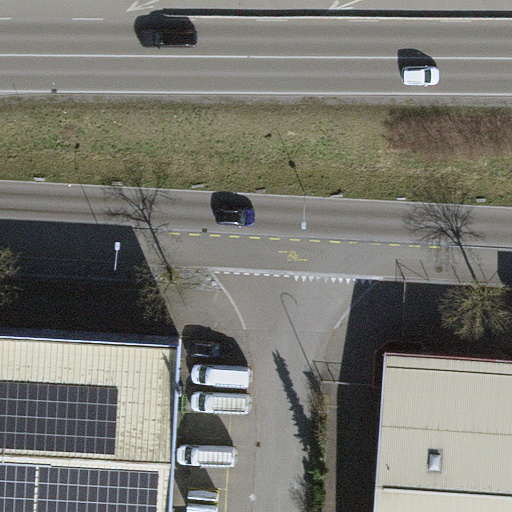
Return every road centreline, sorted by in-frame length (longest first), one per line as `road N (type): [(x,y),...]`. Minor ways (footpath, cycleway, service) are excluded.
road 1 (tertiary): [(0,200),(511,229)]
road 2 (primary): [(511,51),(0,54)]
